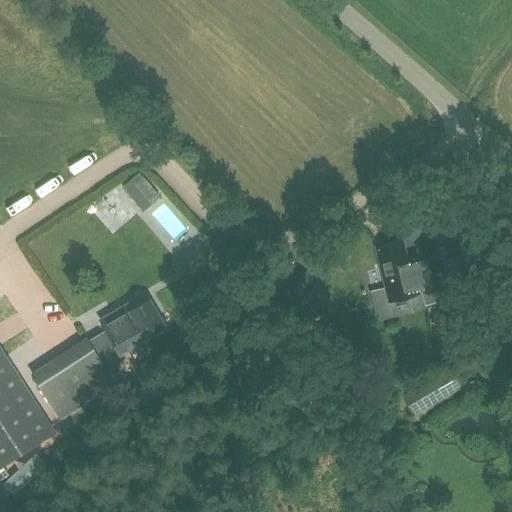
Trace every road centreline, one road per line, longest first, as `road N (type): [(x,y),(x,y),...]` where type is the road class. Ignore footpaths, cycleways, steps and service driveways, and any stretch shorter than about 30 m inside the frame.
road 1 (unknown): [(467,123),(323,215),(267,233),(216,215),(168,165),(136,151),(77,177),(0,234)]
road 2 (unclassified): [(511,162),(329,0)]
